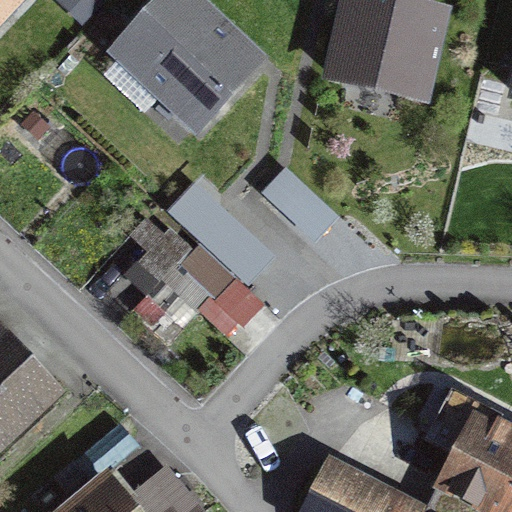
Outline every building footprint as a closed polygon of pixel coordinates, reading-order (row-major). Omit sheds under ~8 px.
[(0,0),(0,16),(15,0),(0,0)] [(254,63),(186,0),(170,0),(121,53),(197,124),(254,63)] [(421,98),(441,15),(378,0),(350,0),(332,77),(421,98)] [(285,160),(264,184),(317,228),(338,203),(285,160)] [(267,292),(250,274),(277,249),(201,169),(132,234),(225,332),(267,292)] [(137,271),(116,253),(85,290),(105,308),(119,291),(136,306),(148,293),(131,278),(137,271)] [(0,442),(46,400),(19,371),(27,364),(0,334),(0,442)] [(425,511),(511,511),(511,438),(475,418),(425,511)] [(310,511),(423,511),(334,466),(310,511)] [(205,511),(185,478),(143,511),(121,511),(101,486),(69,511),(205,511)]
